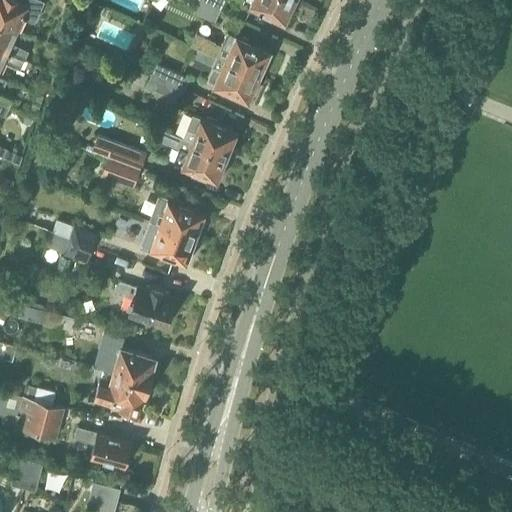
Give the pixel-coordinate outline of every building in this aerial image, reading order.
[(0,0),(0,21),(16,29),(23,16),(36,22),(45,1),(42,0),(0,0)] [(214,21),(219,10),(200,0),(194,12),(214,21)] [(198,0),(200,0),(219,10),(224,0),(198,0)] [(282,22),(293,0),(241,0),(241,2),(282,22)] [(95,22),(79,15),(71,32),(86,40),(95,22)] [(0,48),(23,59),(27,50),(10,42),(16,29),(0,21),(0,48)] [(217,56),(258,75),(269,51),(234,35),(233,36),(227,33),(222,45),(215,42),(216,41),(196,32),(190,44),(199,48),(217,56)] [(0,64),(2,60),(2,59),(19,67),(23,59),(0,48),(0,64)] [(258,75),(217,56),(199,48),(195,57),(213,65),(207,79),(213,82),(212,84),(247,99),(258,75)] [(141,59),(131,54),(127,63),(137,68),(141,59)] [(156,62),(151,74),(184,90),(190,77),(156,62)] [(0,101),(10,106),(14,97),(1,91),(7,78),(0,74),(0,101)] [(179,101),(184,90),(151,74),(146,86),(179,101)] [(35,93),(28,115),(35,117),(43,95),(35,93)] [(0,111),(6,115),(10,106),(0,101),(0,111)] [(192,114),(183,137),(183,139),(225,156),(235,130),(199,116),(199,117),(192,114)] [(225,156),(183,139),(183,137),(164,129),(159,140),(179,148),(174,162),(179,165),(215,180),(225,156)] [(108,157),(108,158),(139,170),(146,151),(97,132),(91,150),(108,157)] [(79,138),(76,145),(91,150),(93,144),(79,138)] [(139,170),(108,158),(101,175),(133,187),(139,170)] [(151,220),(195,236),(205,210),(171,197),(170,198),(161,195),(151,220)] [(39,212),(35,225),(52,231),(57,233),(92,245),(97,233),(52,217),(53,217),(39,212)] [(195,236),(151,220),(142,243),(152,246),(151,248),(185,261),(195,236)] [(52,231),(46,246),(52,248),(87,261),(92,245),(57,233),(52,231)] [(135,298),(130,313),(165,324),(174,295),(139,284),(138,287),(129,284),(129,283),(122,281),(121,285),(116,283),(114,290),(124,293),(124,295),(135,298)] [(0,298),(8,300),(9,300),(12,286),(0,283),(0,298)] [(75,318),(43,309),(31,306),(9,300),(8,300),(5,312),(72,330),(75,318)] [(94,363),(93,365),(103,368),(103,367),(148,381),(149,379),(151,379),(154,368),(152,367),(155,356),(122,346),(125,336),(104,330),(103,331),(108,333),(99,365),(94,363)] [(0,355),(12,358),(15,345),(0,340),(0,355)] [(103,368),(95,397),(139,410),(144,393),(147,392),(148,386),(147,384),(148,381),(103,367),(103,368)] [(53,404),(56,391),(38,385),(34,398),(34,399),(53,404)] [(64,406),(53,404),(34,399),(34,398),(0,389),(0,408),(18,414),(19,408),(28,410),(23,429),(56,437),(64,406)] [(131,442),(97,433),(98,431),(77,425),(74,437),(95,442),(90,458),(124,467),(131,442)] [(11,485),(24,488),(31,462),(17,458),(17,459),(10,458),(8,469),(14,471),(11,485)] [(42,464),(31,462),(24,488),(35,491),(42,464)] [(89,494),(117,501),(120,488),(93,481),(89,494)] [(114,511),(117,501),(89,494),(86,506),(109,511),(114,511)]
